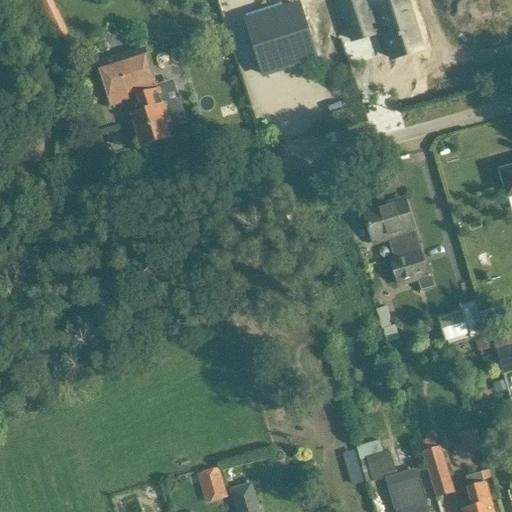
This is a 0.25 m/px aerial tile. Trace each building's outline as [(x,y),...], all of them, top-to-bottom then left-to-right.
[(363,0),(339,0),(353,40),(374,33),(367,12),(363,0)] [(390,10),(378,14),(383,30),(392,59),(422,49),(408,4),(406,5),(405,1),(389,6),(390,10)] [(322,56),(304,4),(251,22),(268,74),(322,56)] [(106,86),(113,107),(129,101),(130,101),(129,97),(142,93),(158,88),(157,86),(152,71),(147,53),(146,51),(145,49),(121,56),(99,64),(99,65),(106,85),(106,86)] [(159,92),(143,97),(148,112),(134,117),(144,146),(169,138),(166,129),(187,123),(180,102),(173,104),(168,89),(159,92)] [(509,198),(511,197),(511,168),(501,172),(509,198)] [(431,275),(427,276),(405,200),(365,212),(370,231),(374,243),(393,238),(400,259),(392,262),(399,285),(418,279),(421,291),(435,287),(431,275)] [(462,313),(441,318),(448,346),(477,338),(483,337),(485,336),(476,303),(461,307),(462,313)] [(494,332),(511,326),(511,304),(488,312),(494,332)] [(511,373),(511,326),(494,332),(491,332),(495,348),(504,375),(511,373)] [(398,347),(396,351),(397,353),(398,355),(401,357),(406,358),(409,355),(411,351),(410,349),(409,347),(405,344),(401,344),(398,347)] [(341,362),(331,364),(336,379),(345,376),(341,362)] [(490,412),(476,416),(488,456),(502,452),(490,412)] [(465,456),(483,450),(477,430),(459,436),(465,456)] [(383,455),(380,443),(356,449),(365,484),(397,476),(391,453),(383,455)] [(438,498),(453,494),(439,449),(424,453),(438,498)] [(204,493),(224,487),(218,468),(198,474),(204,493)] [(464,511),(492,511),(484,480),(492,477),(490,470),(466,476),(470,489),(475,508),(464,511)] [(389,486),(396,511),(430,511),(421,477),(389,486)] [(236,511),(259,511),(252,485),(231,491),(236,511)]
